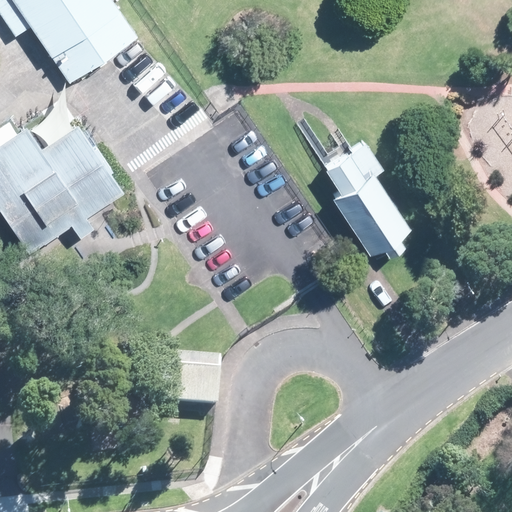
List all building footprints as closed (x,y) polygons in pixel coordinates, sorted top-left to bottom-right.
[(107,55),(140,34),(116,0),(0,0),(0,8),(1,10),(17,33),(25,27),(33,22),(69,74),(72,79),(107,55)] [(126,197),(81,132),(44,157),(29,135),(2,153),(0,150),(0,216),(3,215),(32,257),(74,229),(83,243),(96,234),(88,223),(126,197)] [(404,222),(351,140),(309,167),(362,249),(404,222)] [(358,316),(351,320),(357,332),(363,328),(358,316)] [(220,406),(222,372),(165,368),(162,402),(217,406),(220,406)]
